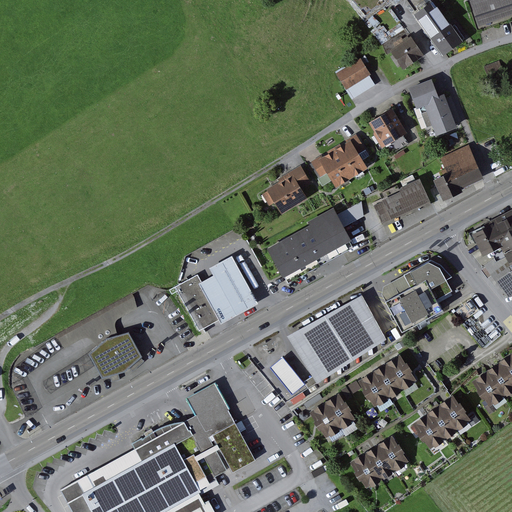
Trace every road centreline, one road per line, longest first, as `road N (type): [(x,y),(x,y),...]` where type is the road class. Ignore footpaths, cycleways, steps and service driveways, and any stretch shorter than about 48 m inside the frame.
road 1 (primary): [(2,466),(436,227)]
road 2 (track): [(294,154),(159,239),(0,319)]
road 3 (residential): [(511,39),(403,85),(294,154)]
road 4 (residential): [(436,227),(511,325)]
